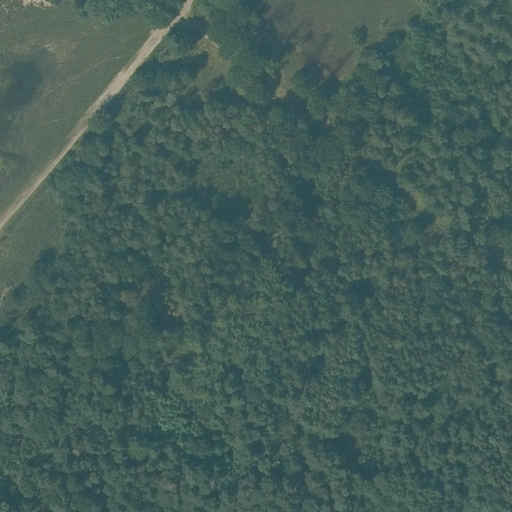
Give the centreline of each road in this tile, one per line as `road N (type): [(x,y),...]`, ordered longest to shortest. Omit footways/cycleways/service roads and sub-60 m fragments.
road 1 (track): [(171,9),(511,267)]
road 2 (track): [(0,214),(171,9)]
